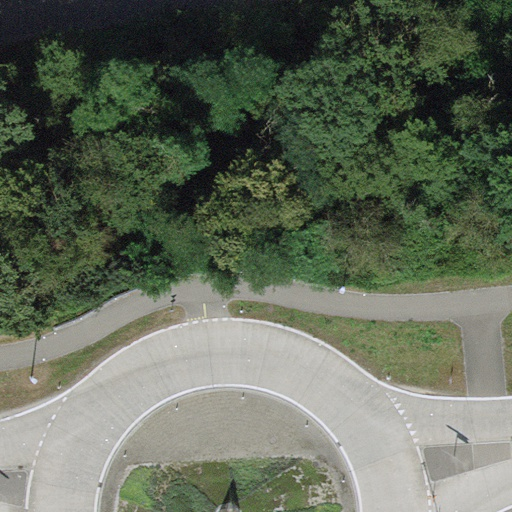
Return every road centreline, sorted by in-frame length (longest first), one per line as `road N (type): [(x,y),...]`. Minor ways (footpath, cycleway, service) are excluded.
road 1 (primary): [(350,406),(289,363),(216,350),(147,369),(92,416)]
road 2 (primary): [(511,424),(406,419),(350,406)]
